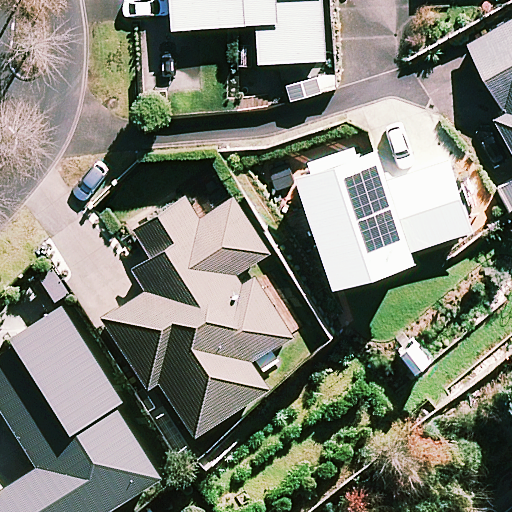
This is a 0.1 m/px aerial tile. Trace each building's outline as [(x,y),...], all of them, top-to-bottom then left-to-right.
[(171,0),(173,34),(259,30),(261,68),(326,65),(323,0),(171,0)] [(491,120),(511,156),(511,22),(468,47),(505,112),(491,120)] [(399,185),(390,158),(303,187),(339,297),(418,271),(413,257),(473,237),(450,168),(399,185)] [(273,257),(236,199),(201,221),(189,200),(134,234),(153,264),(136,275),(149,296),(102,325),(147,396),(156,390),(194,451),(268,405),(247,372),(297,341),(252,270),(273,257)] [(121,415),(61,322),(0,361),(0,422),(35,477),(0,499),(0,511),(119,511),(126,508),(158,488),(114,419),(121,415)]
